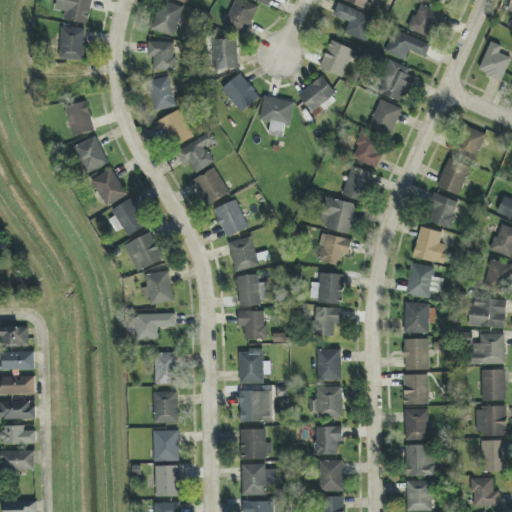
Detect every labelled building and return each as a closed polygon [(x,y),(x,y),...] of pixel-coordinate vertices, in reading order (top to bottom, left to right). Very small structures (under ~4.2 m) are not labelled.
[(91,0),(56,0),(56,11),(66,12),(65,21),(89,24),(91,0)] [(174,37),(183,7),(161,0),(151,30),(174,37)] [(248,34),(258,5),(242,0),(233,0),(225,27),(248,34)] [(370,0),(341,0),(366,10),(370,0)] [(344,33),(365,41),(374,18),(338,3),(333,16),(349,22),(344,33)] [(442,13),(420,3),(409,29),(431,39),(442,13)] [(60,60),(84,60),(86,29),(61,28),(60,60)] [(431,45),(395,30),(385,52),(405,61),(409,50),(425,57),(431,45)] [(237,39),(213,40),(214,70),(238,69),(237,39)] [(320,69),(343,77),(353,49),(330,41),(320,69)] [(154,58),(154,70),(174,71),(175,43),(149,42),(148,57),(154,58)] [(510,57),(500,54),(502,46),(489,42),(479,73),(503,80),(510,57)] [(402,103),(414,77),(407,74),(410,69),(391,61),(377,92),(402,103)] [(222,88),(241,112),(260,98),(242,74),(222,88)] [(177,107),(168,76),(147,82),(155,112),(177,107)] [(299,93),(313,117),(338,102),(324,78),(299,93)] [(295,103),(265,96),(259,121),(271,123),(269,134),(282,137),(285,126),(290,127),(295,103)] [(402,109),(380,100),(369,128),(391,137),(402,109)] [(74,136),(95,130),(86,101),(65,108),(74,136)] [(194,137),(179,110),(159,121),(174,148),(194,137)] [(475,162),(485,134),(464,126),(454,154),(475,162)] [(189,163),(195,174),(215,163),(207,148),(216,142),(211,132),(177,152),(184,165),(189,163)] [(353,160),(378,168),(386,141),(361,133),(353,160)] [(109,163),(95,136),(73,148),(87,174),(109,163)] [(437,187),(459,196),(471,167),(449,158),(437,187)] [(372,172),(350,167),(343,197),(365,202),(372,172)] [(229,195),(217,168),(194,179),(206,205),(229,195)] [(105,207),(127,197),(113,169),(92,179),(105,207)] [(430,207),(434,209),(429,222),(450,229),(459,202),(434,194),(430,207)] [(511,219),(511,199),(505,196),(498,213),(511,219)] [(349,234),(358,206),(328,197),(320,226),(349,234)] [(124,228),(127,236),(146,227),(133,199),(108,211),(118,231),(124,228)] [(214,210),(226,238),(249,228),(237,200),(214,210)] [(511,258),(511,254),(511,228),(501,224),(491,251),(511,258)] [(443,233),(421,228),(414,257),(443,264),(447,245),(440,244),(443,233)] [(125,245),(137,272),(165,259),(152,232),(125,245)] [(318,261),(340,266),(342,255),(349,256),(352,239),(323,234),(318,261)] [(266,263),(264,254),(257,256),(252,237),(228,243),(235,271),(266,263)] [(511,272),(511,264),(491,260),(484,289),(506,294),(511,272)] [(435,267),(410,264),(407,296),(431,299),(431,291),(442,293),(443,279),(434,278),(435,267)] [(145,275),(147,287),(142,288),(144,297),(149,297),(151,306),(174,302),(169,271),(145,275)] [(344,275),(320,273),(319,283),(312,283),(311,302),(343,303),(344,275)] [(269,304),(268,283),(259,283),(259,275),(238,276),(239,305),(269,304)] [(470,327),(505,328),(506,300),(471,299),(470,327)] [(430,304),(405,303),(404,333),(428,334),(430,304)] [(334,336),(335,324),(341,324),(342,309),(316,308),(315,336),(334,336)] [(266,339),(265,311),(239,312),(239,327),(245,327),(245,340),(266,339)] [(159,339),(158,328),(176,328),(176,314),(137,315),(137,340),(159,339)] [(29,327),(0,327),(0,346),(29,346),(29,327)] [(505,364),(505,334),(480,334),(481,344),(470,344),(470,365),(505,364)] [(430,370),(429,339),(404,339),(405,371),(430,370)] [(264,350),(240,351),(240,384),(264,384),(264,350)] [(317,350),(318,381),(341,381),(341,350),(317,350)] [(0,359),(0,370),(35,371),(35,353),(0,352),(0,359)] [(176,353),(155,353),(155,385),(177,384),(176,353)] [(506,370),(482,370),(482,401),(506,401),(506,370)] [(429,375),(404,375),(405,405),(430,405),(429,375)] [(35,377),(0,377),(0,380),(0,395),(36,395),(35,377)] [(312,402),(312,418),(343,417),(342,387),(317,388),(318,402),(312,402)] [(241,422),(273,422),(273,391),(240,392),(241,422)] [(154,393),(155,424),(179,424),(178,392),(154,393)] [(0,418),(36,420),(36,402),(0,401),(0,405),(0,418)] [(507,407),(477,407),(477,436),(507,436),(507,407)] [(405,409),(405,441),(429,440),(429,409),(405,409)] [(36,431),(25,431),(25,426),(4,426),(4,445),(37,444),(36,431)] [(315,428),(316,455),(338,455),(338,442),(343,442),(343,427),(315,428)] [(266,429),(241,430),(242,460),(270,460),(269,443),(266,443),(266,429)] [(155,462),(179,461),(179,431),(154,432),(155,462)] [(506,441),(482,441),(482,472),(507,472),(506,441)] [(435,476),(434,445),(404,446),(405,477),(435,476)] [(35,470),(35,451),(1,452),(1,471),(35,470)] [(343,460),(320,461),(321,492),(344,491),(343,460)] [(243,496),(267,495),(266,486),(277,486),(277,470),(266,470),(266,464),(242,465),(243,496)] [(156,497),(181,497),(180,466),(155,466),(156,497)] [(473,507),(500,506),(499,491),(493,491),(493,478),(472,479),(473,507)] [(409,511),(432,511),(432,481),(407,482),(407,511),(409,511)] [(320,511),(344,511),(344,497),(321,497),(320,511)] [(5,502),(5,511),(38,511),(38,501),(5,502)] [(273,511),(273,502),(243,502),(243,511),(273,511)] [(180,511),(180,503),(153,503),(153,511),(180,511)]
